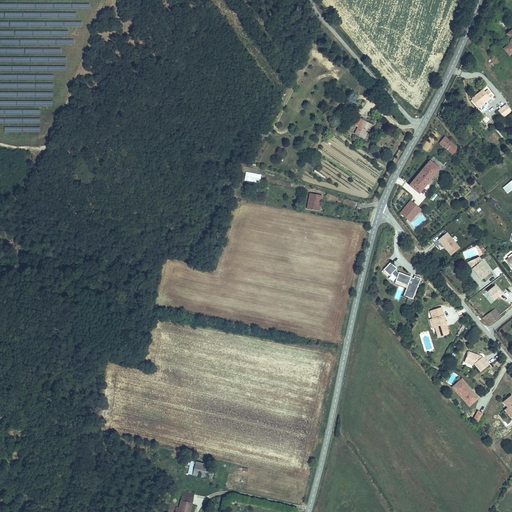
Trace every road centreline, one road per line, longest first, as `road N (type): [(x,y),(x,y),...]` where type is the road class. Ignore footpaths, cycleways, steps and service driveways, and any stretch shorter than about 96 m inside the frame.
road 1 (tertiary): [(380,210),(307,511)]
road 2 (tertiary): [(479,0),(380,210)]
road 3 (residential): [(380,210),(487,332)]
